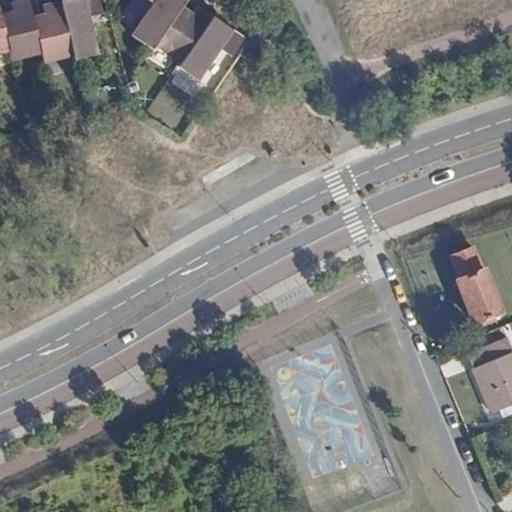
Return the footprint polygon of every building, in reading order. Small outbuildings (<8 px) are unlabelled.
[(9,50),(11,60),(26,57),(40,54),(31,17),(27,0),(22,0),(9,4),(11,11),(0,15),(9,50)] [(73,57),(74,61),(98,54),(88,18),(102,14),(98,0),(67,0),(59,2),(73,57)] [(131,36),(151,50),(154,45),(180,7),(185,0),(184,0),(146,0),(152,5),(131,36)] [(43,63),(58,60),(73,57),(59,2),(42,6),(43,15),(31,17),(40,54),(43,63)] [(180,7),(154,45),(167,54),(179,63),(210,18),(196,8),(191,15),(180,7)] [(0,52),(9,50),(0,15),(0,13),(0,52)] [(243,39),(210,18),(179,63),(176,68),(197,81),(199,78),(219,50),(223,53),(230,57),(243,39)] [(9,50),(0,52),(0,67),(13,65),(11,60),(9,50)] [(204,80),(223,53),(219,50),(199,78),(204,80)] [(29,70),(44,67),(43,63),(40,54),(26,57),(29,70)] [(159,65),(171,75),(176,68),(179,63),(167,54),(159,65)] [(61,73),(76,70),(74,61),(73,57),(58,60),(61,73)] [(459,280),(456,281),(474,323),(501,312),(484,270),(482,271),(472,248),(450,256),(459,280)] [(496,409),(507,405),(511,402),(511,360),(504,339),(468,354),(490,411),(496,409)] [(509,413),(507,405),(496,409),(499,417),(509,413)]
